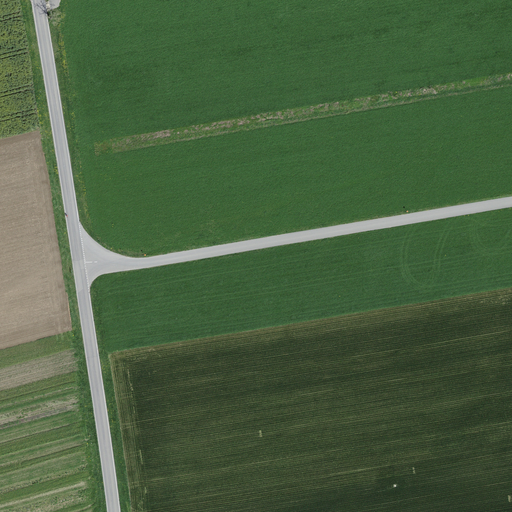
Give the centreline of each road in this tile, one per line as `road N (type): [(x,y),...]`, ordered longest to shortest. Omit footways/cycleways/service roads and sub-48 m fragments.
road 1 (unclassified): [(511,202),(142,263),(78,264)]
road 2 (unclassified): [(78,264),(39,0)]
road 3 (unclassified): [(113,511),(78,264)]
